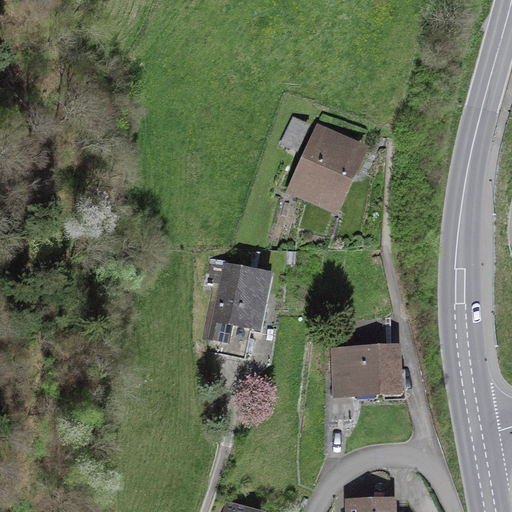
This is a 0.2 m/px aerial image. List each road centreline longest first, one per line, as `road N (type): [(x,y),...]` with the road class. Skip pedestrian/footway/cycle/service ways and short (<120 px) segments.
road 1 (secondary): [(511,17),(468,183),(460,253),(469,427)]
road 2 (residential): [(453,511),(427,455),(396,453),(341,473),(313,511)]
